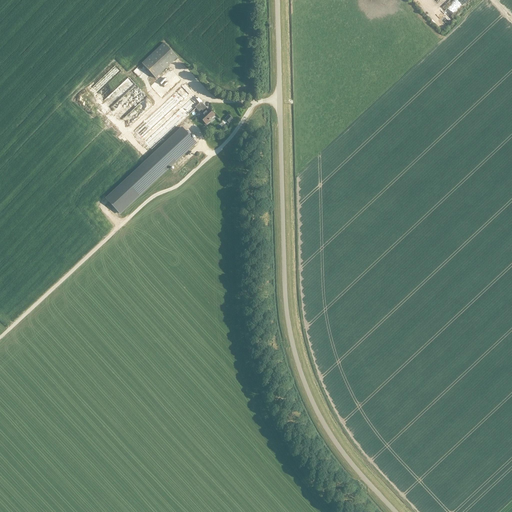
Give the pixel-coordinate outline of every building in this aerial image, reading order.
[(452,0),(444,9),(450,15),(465,0),(452,0)] [(164,43),(142,64),(155,78),(177,58),(164,43)] [(114,67),(90,88),(96,95),(98,93),(103,99),(112,91),(106,84),(119,73),(114,67)] [(150,88),(161,98),(180,79),(168,68),(150,88)] [(116,99),(134,84),(129,78),(111,94),(116,99)] [(185,84),(134,132),(151,150),(177,126),(188,115),(196,108),(202,115),(207,110),(201,103),(202,103),(185,84)] [(199,117),(206,125),(210,121),(209,120),(214,115),(208,109),(207,110),(202,115),(199,117)] [(228,115),(225,119),(229,123),(233,119),(228,115)] [(160,176),(196,143),(182,128),(146,161),(106,199),(120,214),(160,176)] [(133,155),(127,159),(133,166),(138,162),(133,155)]
